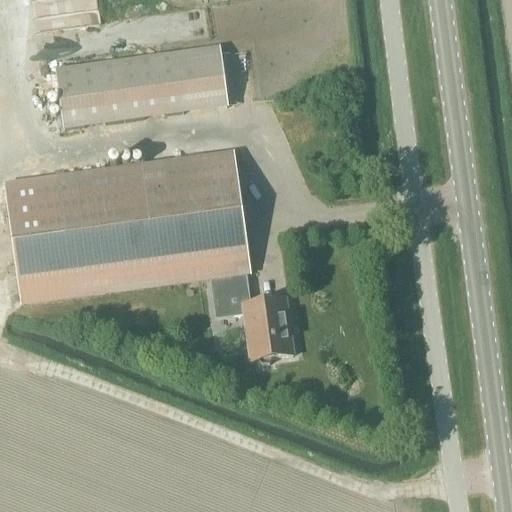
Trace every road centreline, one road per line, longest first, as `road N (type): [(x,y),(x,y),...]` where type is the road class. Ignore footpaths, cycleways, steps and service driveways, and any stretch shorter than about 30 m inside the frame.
road 1 (unclassified): [(458,511),(388,0)]
road 2 (primary): [(506,511),(440,0)]
